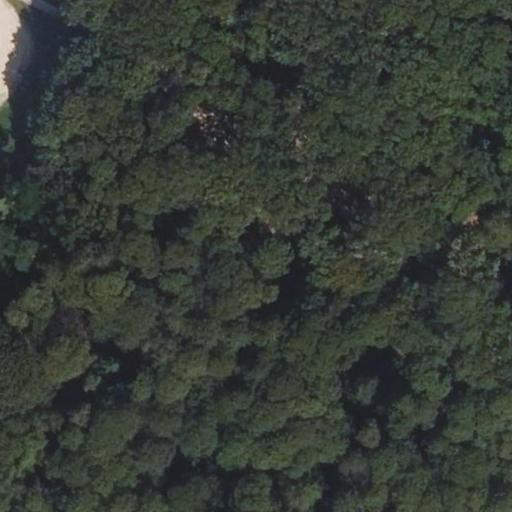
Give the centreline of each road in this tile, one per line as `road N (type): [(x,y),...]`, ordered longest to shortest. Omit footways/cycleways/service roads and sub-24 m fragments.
road 1 (track): [(290,200),(120,0)]
road 2 (track): [(511,250),(424,248),(290,200)]
road 3 (motorway): [(471,0),(511,118)]
